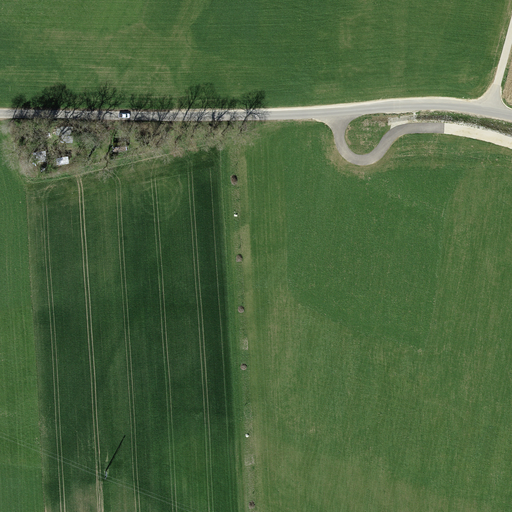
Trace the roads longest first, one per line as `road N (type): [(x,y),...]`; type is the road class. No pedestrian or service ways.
road 1 (unclassified): [(511,115),(452,103),(176,121),(0,118)]
road 2 (track): [(335,112),(355,159),(377,153),(402,129),(420,127),(511,143)]
